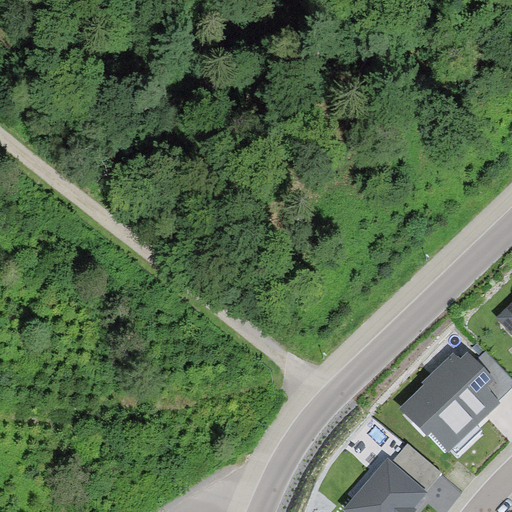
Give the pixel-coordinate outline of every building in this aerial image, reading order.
[(511,311),(501,321),(511,333),(511,311)] [(497,404),(461,364),(413,406),(449,446),(497,404)] [(409,448),(402,458),(439,483),(446,473),(409,448)] [(400,455),(393,462),(430,494),(436,487),(400,455)] [(349,511),(408,511),(423,496),(389,466),(349,511)]
